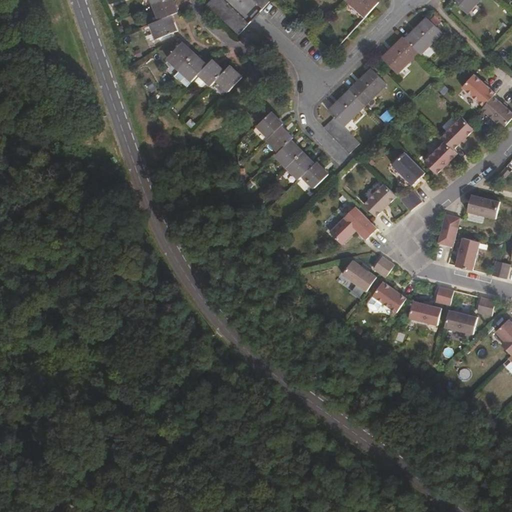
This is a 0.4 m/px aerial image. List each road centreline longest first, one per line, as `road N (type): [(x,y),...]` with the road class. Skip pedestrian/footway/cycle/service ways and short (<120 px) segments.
road 1 (unclassified): [(77,0),(169,247),(213,314),(271,373),(464,511)]
road 2 (residential): [(511,292),(436,272),(403,240),(511,142)]
road 3 (residential): [(414,1),(297,104),(296,116),(335,156)]
road 4 (track): [(141,182),(83,170),(0,127)]
